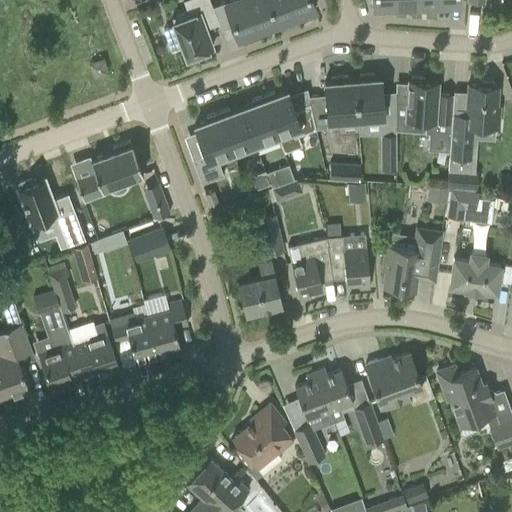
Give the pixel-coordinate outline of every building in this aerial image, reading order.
[(171,17),(185,57),(195,53),(196,57),(209,52),(208,48),(211,47),(201,18),(214,13),(209,0),(182,0),(186,11),(171,17)] [(245,0),(227,0),(223,1),(236,36),(256,29),(245,0)] [(245,0),(256,29),(276,22),(267,0),(245,0)] [(267,0),(276,22),(295,14),(289,0),(267,0)] [(289,0),(295,14),(315,7),(312,0),(289,0)] [(382,116),(379,77),(373,77),(373,73),(358,74),(359,78),(353,79),(357,123),(379,121),(379,117),(382,116)] [(357,123),(353,79),(347,79),(347,75),(330,76),(330,81),(323,81),(326,121),(338,120),(339,125),(357,123)] [(448,150),(451,113),(452,94),(436,93),(437,81),(423,80),(423,77),(410,76),(410,79),(407,79),(404,118),(425,119),(424,132),(428,132),(427,149),(448,150)] [(451,113),(448,150),(448,156),(469,157),(470,132),(478,126),(497,127),(499,105),(496,105),(497,85),(493,85),(493,82),(481,81),(481,84),(467,83),(464,114),(451,113)] [(261,95),(276,134),(291,129),(294,136),(314,128),(309,102),(293,108),(286,90),(274,94),(273,91),(261,95)] [(276,134),(261,95),(250,99),(252,103),(240,107),(254,142),(276,134)] [(216,112),(231,151),(254,142),(240,107),(229,111),(228,107),(216,112)] [(231,151),(216,112),(205,116),(207,119),(193,124),(204,153),(191,158),(200,183),(222,174),(218,162),(220,161),(218,156),(231,151)] [(381,168),(395,168),(395,133),(381,133),(381,168)] [(94,170),(74,177),(83,200),(103,192),(102,187),(106,186),(109,190),(113,192),(117,193),(122,191),(125,188),(126,183),(126,179),(142,173),(131,143),(130,143),(129,139),(112,146),(113,149),(89,158),(94,170)] [(293,178),(288,163),(271,169),(277,184),(293,178)] [(328,178),(344,178),(344,164),(329,163),(328,178)] [(269,183),(264,171),(264,170),(251,175),(255,188),(269,183)] [(447,170),(446,185),(474,187),(476,172),(447,170)] [(19,183),(15,184),(30,225),(55,215),(65,242),(82,236),(66,190),(50,196),(43,177),(35,180),(34,177),(30,179),(29,175),(17,179),(19,183)] [(289,195),(284,182),(271,187),(276,200),(289,195)] [(438,202),(440,187),(428,185),(426,200),(438,202)] [(450,197),(447,216),(462,218),(489,222),(492,200),(477,198),(478,193),(455,190),(451,189),(450,197)] [(209,205),(216,202),(212,190),(204,193),(209,205)] [(169,211),(164,198),(149,204),(154,217),(169,211)] [(257,218),(265,254),(282,250),(274,214),(257,218)] [(367,267),(365,248),(341,250),(341,243),(341,233),(339,234),(337,222),(325,223),(326,235),(325,236),(327,244),(325,245),(332,279),(344,278),(344,283),(358,282),(358,288),(369,287),(367,267)] [(169,248),(161,227),(129,239),(136,260),(169,248)] [(433,280),(433,277),(436,263),(436,258),(439,238),(440,231),(416,227),(413,248),(402,246),(400,254),(384,251),(381,270),(384,270),(382,286),(387,286),(387,289),(397,291),(398,288),(413,290),(415,277),(431,280),(433,280)] [(105,246),(102,236),(90,241),(93,251),(105,246)] [(327,244),(325,236),(297,242),(301,259),(289,262),(294,280),(299,299),(309,297),(308,291),(321,288),(319,282),(332,279),(325,245),(327,244)] [(71,247),(80,278),(95,273),(86,243),(71,247)] [(451,265),(448,285),(464,287),(463,290),(479,292),(480,289),(495,292),(499,265),(484,262),(485,254),(469,251),(468,260),(452,258),(451,265)] [(236,282),(239,295),(244,315),(281,306),(271,261),(257,264),(260,276),(236,282)] [(46,270),(60,310),(74,305),(64,276),(68,274),(65,263),(46,270)] [(168,309),(146,315),(157,357),(167,354),(166,352),(179,349),(173,327),(187,323),(180,300),(167,304),(168,309)] [(0,352),(0,398),(28,388),(21,369),(19,363),(33,357),(26,339),(15,309),(4,314),(8,327),(0,329),(0,330),(7,350),(0,352)] [(157,357),(146,315),(134,318),(133,313),(109,319),(115,342),(128,339),(134,361),(147,357),(147,359),(157,357)] [(118,368),(105,330),(102,323),(94,325),(93,323),(92,320),(68,328),(67,328),(71,341),(82,375),(94,371),(95,376),(118,368)] [(82,375),(71,341),(46,349),(44,342),(35,344),(38,352),(37,353),(50,391),(73,384),(71,379),(82,375)] [(420,384),(408,352),(383,361),(381,357),(364,363),(378,400),(383,398),(386,406),(409,398),(406,389),(420,384)] [(490,397),(485,383),(480,385),(474,368),(456,374),(453,365),(436,371),(446,400),(449,399),(456,416),(459,425),(475,419),(485,416),(496,447),(511,440),(511,417),(509,409),(498,413),(494,411),(489,398),(490,397)] [(314,371),(332,420),(332,421),(343,417),(338,405),(351,400),(340,369),(326,374),(324,367),(314,371)] [(332,420),(314,371),(304,374),(307,381),(293,386),(300,405),(305,417),(318,412),(322,423),(332,420)] [(291,440),(278,424),(283,420),(281,418),(269,402),(248,419),(250,422),(231,438),(256,469),(291,440)] [(381,439),(368,402),(354,407),(367,444),(381,439)] [(293,429),(308,462),(325,455),(309,421),(293,429)] [(226,511),(247,489),(233,475),(230,478),(208,457),(185,482),(201,497),(187,511),(226,511)] [(421,483),(402,490),(407,504),(426,497),(421,483)] [(364,507),(365,511),(388,511),(405,506),(401,494),(364,507)]
